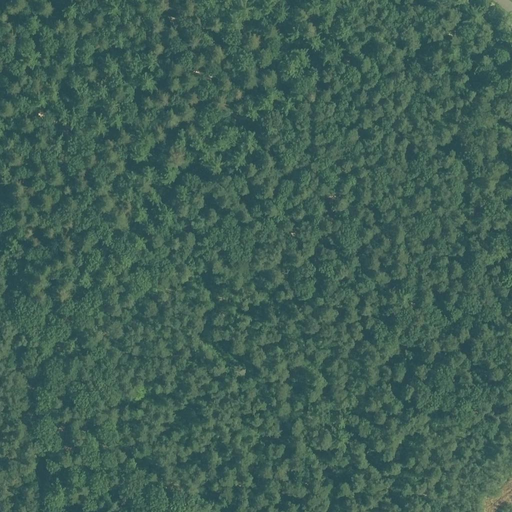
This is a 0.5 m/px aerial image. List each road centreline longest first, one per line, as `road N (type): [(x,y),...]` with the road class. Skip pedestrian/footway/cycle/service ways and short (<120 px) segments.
road 1 (track): [(46,511),(164,506),(249,488),(372,439),(511,342)]
road 2 (track): [(106,0),(212,86),(249,127),(382,205),(476,204),(511,187)]
road 3 (track): [(0,228),(45,511)]
